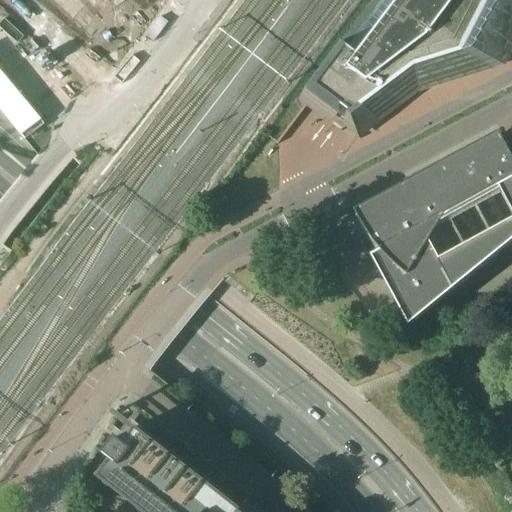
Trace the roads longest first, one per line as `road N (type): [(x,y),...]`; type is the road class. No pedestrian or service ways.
road 1 (secondary): [(416,511),(334,422),(28,171)]
road 2 (secondary): [(6,197),(265,406),(370,511)]
road 3 (unclassified): [(123,372),(213,265),(317,207)]
road 4 (residential): [(511,103),(317,207)]
road 5 (residential): [(293,511),(123,372)]
road 6 (unclassified): [(30,511),(123,372)]
